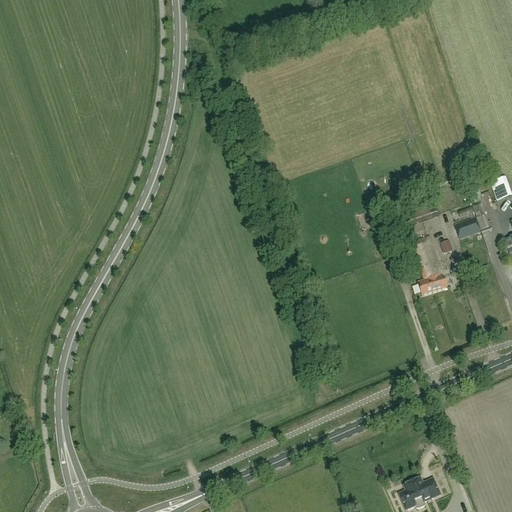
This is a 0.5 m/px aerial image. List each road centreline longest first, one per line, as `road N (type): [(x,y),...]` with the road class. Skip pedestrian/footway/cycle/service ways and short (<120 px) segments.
road 1 (tertiary): [(82,511),(60,436),(61,371),(167,137),(177,0)]
road 2 (secondary): [(165,511),(511,358)]
